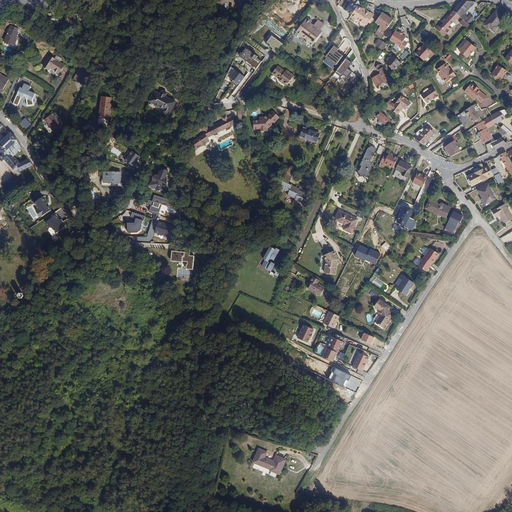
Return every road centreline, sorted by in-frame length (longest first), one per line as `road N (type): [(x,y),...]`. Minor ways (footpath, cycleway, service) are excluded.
road 1 (track): [(83,217),(134,253),(174,307),(154,381),(175,511)]
road 2 (residential): [(476,213),(318,463)]
road 3 (track): [(83,217),(121,209),(154,149),(210,109)]
road 4 (residential): [(361,126),(271,99),(210,109)]
road 5 (residential): [(361,126),(367,76),(332,0)]
road 6 (residential): [(0,116),(83,217)]
